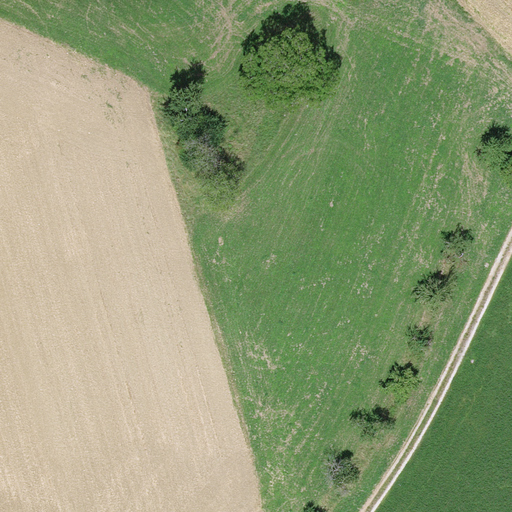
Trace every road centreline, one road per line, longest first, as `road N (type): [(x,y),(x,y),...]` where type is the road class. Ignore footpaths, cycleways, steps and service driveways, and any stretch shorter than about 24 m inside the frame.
road 1 (track): [(511,238),(420,429),(363,511)]
road 2 (track): [(511,186),(405,403),(406,445)]
